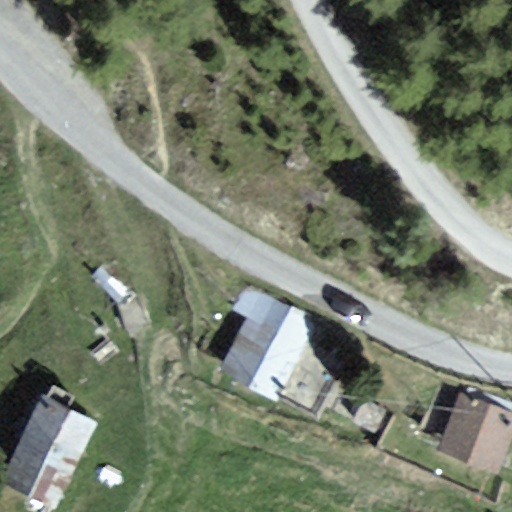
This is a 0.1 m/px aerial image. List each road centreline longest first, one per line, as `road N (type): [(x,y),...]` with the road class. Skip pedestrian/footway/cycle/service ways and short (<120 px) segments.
road 1 (unclassified): [(0,50),(126,167),(258,255),(410,336),(511,368)]
road 2 (unclassified): [(511,256),(473,234),(416,171),(314,0)]
